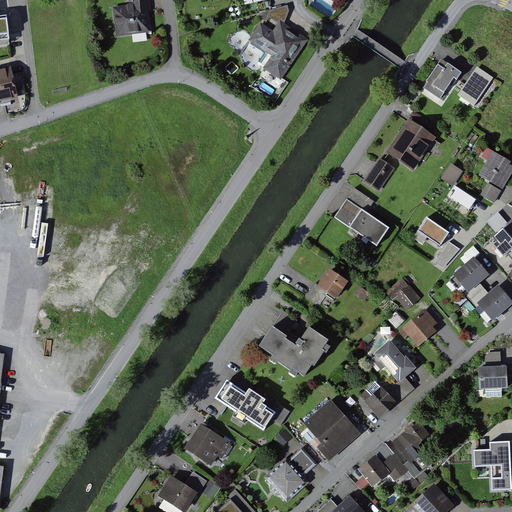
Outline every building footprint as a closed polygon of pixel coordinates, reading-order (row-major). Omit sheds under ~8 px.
[(155,32),(151,0),(131,0),(132,5),(117,7),(120,35),(155,32)] [(12,14),(0,14),(0,44),(14,44),(12,14)] [(284,81),(310,39),(282,21),(275,31),(262,23),(251,41),(274,56),(265,69),(284,81)] [(460,73),(444,61),(428,83),(444,95),(460,73)] [(494,79),(478,68),(462,92),(478,103),(494,79)] [(12,69),(0,71),(0,104),(20,99),(12,69)] [(442,141),(411,120),(368,183),(383,193),(402,166),(418,177),(442,141)] [(511,188),(511,161),(494,150),(480,171),(511,191),(511,188)] [(452,162),(441,177),(452,186),(464,171),(452,162)] [(377,205),(357,190),(330,228),(345,238),(352,229),(378,248),(391,231),(370,215),(377,205)] [(412,233),(440,253),(446,244),(450,238),(422,217),(412,233)] [(511,222),(496,237),(511,256),(511,222)] [(459,249),(453,244),(438,263),(441,265),(459,249)] [(492,274),(478,258),(458,276),(473,292),(492,274)] [(352,282),(334,269),(323,286),(341,299),(352,282)] [(405,277),(387,290),(404,311),(421,298),(405,277)] [(511,302),(511,297),(501,286),(483,303),(497,317),(511,302)] [(442,326),(428,310),(404,331),(419,347),(442,326)] [(397,312),(389,320),(397,328),(405,321),(397,312)] [(301,346),(278,328),(264,346),(304,378),(332,343),(314,329),(301,346)] [(418,368),(393,339),(376,354),(401,383),(418,368)] [(493,367),(479,368),(481,390),(510,388),(507,351),(492,352),(493,367)] [(264,399),(238,383),(226,402),(252,419),(264,399)] [(395,403),(379,384),(362,399),(379,418),(395,403)] [(364,433),(332,400),(308,423),(326,442),(322,447),(335,460),(364,433)] [(433,432),(422,422),(400,445),(420,464),(429,455),(419,446),(433,432)] [(232,443),(205,425),(189,449),(217,467),(232,443)] [(511,442),(493,444),(494,451),(480,453),(481,468),(495,467),(497,490),(511,488),(511,442)] [(319,463),(305,449),(293,461),(290,458),(271,478),(294,500),(312,482),(306,476),(319,463)] [(389,465),(379,456),(364,472),(379,486),(390,475),(404,487),(417,474),(398,455),(389,465)] [(188,487),(174,478),(161,496),(184,511),(187,511),(209,482),(197,474),(188,487)] [(448,511),(456,504),(436,484),(413,507),(418,511),(448,511)] [(258,511),(240,494),(221,511),(258,511)] [(340,509),(331,500),(319,511),(365,511),(351,498),(340,509)]
